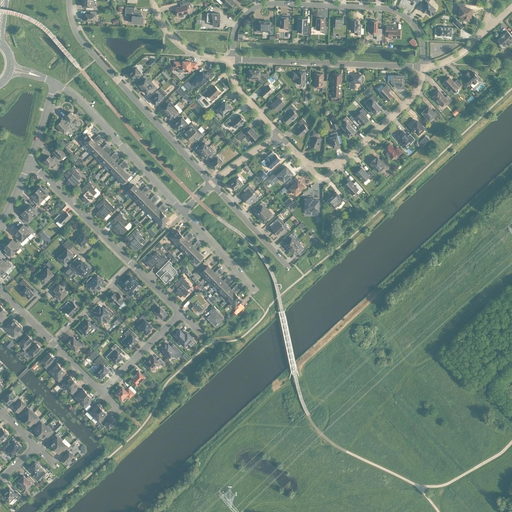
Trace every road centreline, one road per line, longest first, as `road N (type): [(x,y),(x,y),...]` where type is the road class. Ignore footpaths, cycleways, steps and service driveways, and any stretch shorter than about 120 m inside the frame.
road 1 (residential): [(232,60),(234,30),(245,15),(304,3),(397,12),(418,31),(424,68)]
road 2 (residential): [(69,0),(81,42),(211,183)]
road 3 (residential): [(424,68),(232,60)]
road 4 (residential): [(182,211),(55,83)]
road 5 (residential): [(132,264),(28,165)]
road 6 (residential): [(424,68),(418,89),(337,165)]
